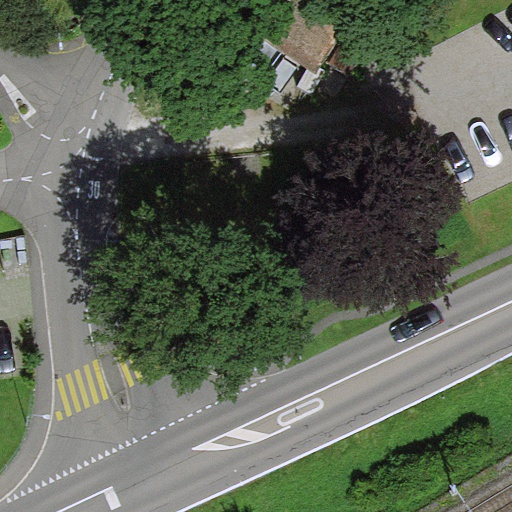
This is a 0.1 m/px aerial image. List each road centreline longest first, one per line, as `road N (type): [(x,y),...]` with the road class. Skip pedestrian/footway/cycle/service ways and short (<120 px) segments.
road 1 (primary): [(511,306),(139,486)]
road 2 (residential): [(139,486),(103,383),(73,176)]
road 3 (residential): [(150,0),(76,131)]
